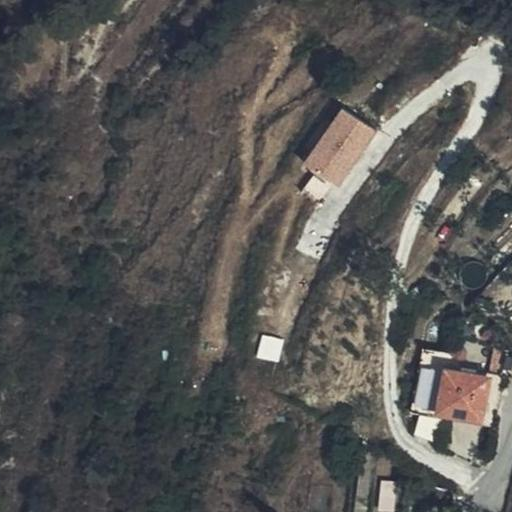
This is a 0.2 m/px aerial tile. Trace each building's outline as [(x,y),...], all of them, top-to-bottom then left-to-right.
[(306,161),(341,185),(380,127),(345,103),(306,161)] [(511,236),(491,258),(501,268),(511,256),(511,236)] [(416,407),(424,366),(427,350),(400,345),(389,409),(415,414),(416,407)] [(503,382),(424,366),(416,407),(495,423),(503,382)] [(370,511),(378,448),(362,438),(354,511),(370,511)]
